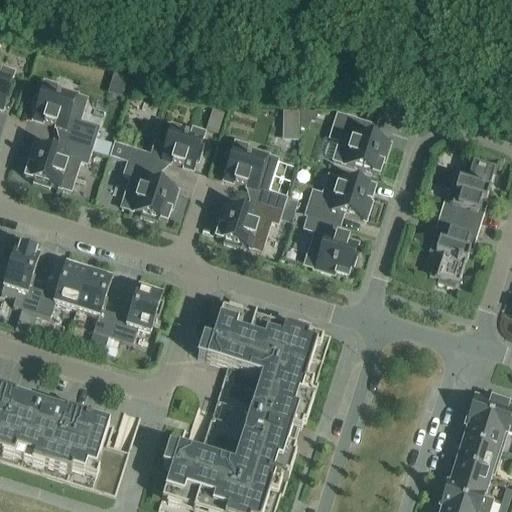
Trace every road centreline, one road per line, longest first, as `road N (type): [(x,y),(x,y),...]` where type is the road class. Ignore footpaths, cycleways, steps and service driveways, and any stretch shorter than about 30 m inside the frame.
road 1 (residential): [(0,343),(162,394),(194,293),(191,269)]
road 2 (residential): [(511,152),(458,132),(434,136),(418,151),(376,280),(372,321)]
road 3 (residential): [(191,269),(0,207)]
road 4 (residential): [(372,321),(323,511)]
road 5 (residential): [(372,321),(191,269)]
road 6 (residential): [(406,511),(458,347)]
road 7 (residential): [(475,346),(511,227)]
